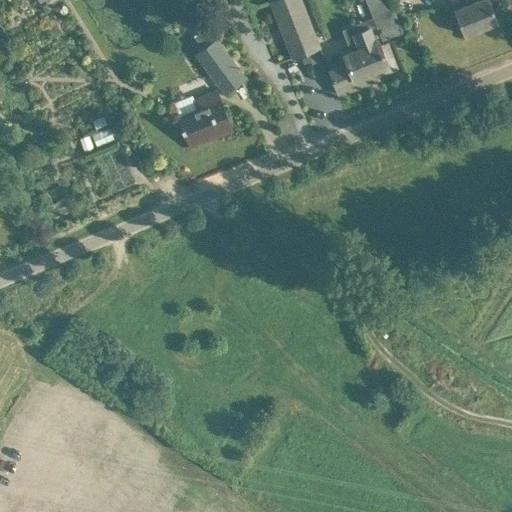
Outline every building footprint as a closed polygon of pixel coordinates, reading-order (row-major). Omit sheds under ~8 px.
[(270,0),(271,0),(271,1),(293,56),(319,46),(310,24),(300,0),(270,0)] [(454,8),(457,15),(464,34),(498,20),(489,0),(467,0),(468,2),(454,8)] [(321,55),(328,70),(331,75),(339,94),(370,81),(367,73),(388,65),(380,46),(377,39),(376,39),(370,26),(353,33),(356,41),(321,55)] [(216,38),(204,47),(195,54),(224,92),(245,77),(216,38)] [(192,97),(197,109),(179,116),(183,125),(181,126),(183,130),(185,129),(189,141),(215,131),(216,134),(232,128),(216,88),(192,97)] [(96,127),(107,122),(103,114),(92,119),(96,127)] [(109,126),(92,133),(97,144),(113,137),(109,126)] [(93,146),(89,134),(80,137),(84,148),(93,146)]
